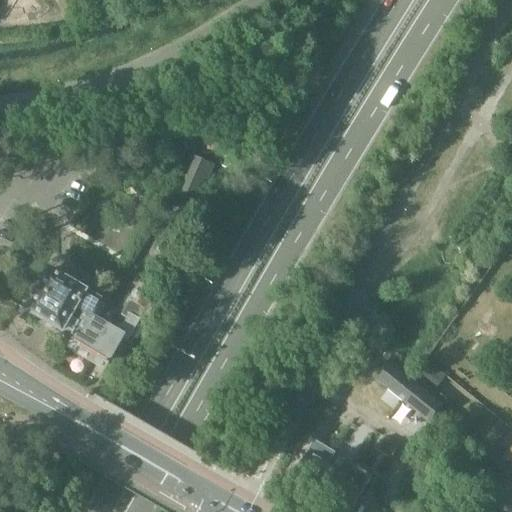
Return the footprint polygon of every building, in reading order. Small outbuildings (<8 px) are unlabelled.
[(192,157),(180,184),(200,193),(212,166),(192,157)] [(61,341),(67,344),(86,312),(92,316),(102,300),(86,290),(51,269),(27,311),(64,332),(60,337),(61,341)] [(123,338),(127,340),(159,283),(146,275),(140,285),(139,284),(124,311),(130,314),(123,325),(121,325),(117,331),(110,326),(90,361),(105,370),(123,338)] [(86,312),(67,344),(65,347),(90,361),(110,326),(92,316),(86,312)] [(431,389),(444,373),(427,360),(415,376),(425,384),(431,389)] [(511,464),(511,429),(500,444),(509,452),(504,458),(511,464)] [(292,480),(313,492),(329,465),(322,461),(328,449),(315,442),(309,452),(292,480)] [(331,503),(354,464),(338,455),(332,466),(329,465),(313,492),(331,503)] [(367,486),(373,475),(354,464),(331,503),(347,511),(351,511),(352,511),(357,511),(361,506),(357,503),(367,486)]
